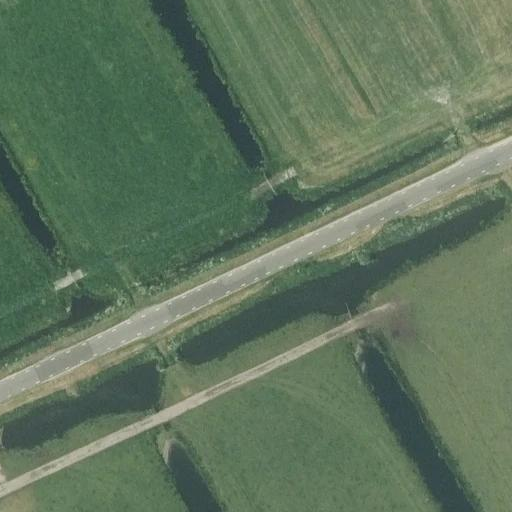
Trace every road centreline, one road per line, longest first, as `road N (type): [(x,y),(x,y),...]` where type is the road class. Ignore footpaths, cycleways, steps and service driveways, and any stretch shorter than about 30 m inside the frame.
road 1 (unclassified): [(0,393),(511,146)]
road 2 (track): [(0,492),(404,301)]
